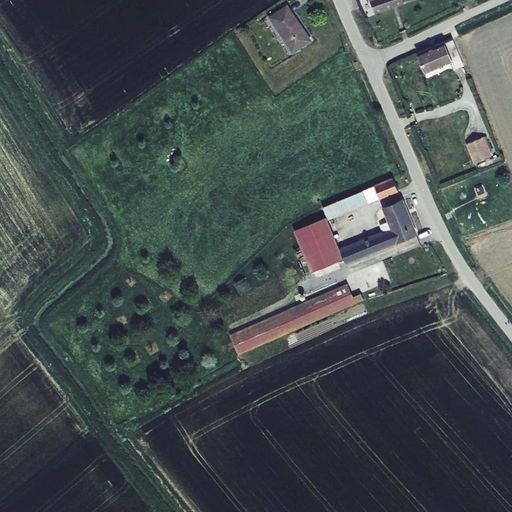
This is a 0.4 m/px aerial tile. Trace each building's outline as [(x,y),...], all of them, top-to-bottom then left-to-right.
[(370,0),(374,13),(404,3),(404,1),(403,0),(370,0)] [(268,17),(293,54),(312,40),(287,4),(268,17)] [(455,70),(464,66),(453,39),(417,53),(425,73),(451,62),(455,70)] [(466,144),(474,163),(492,156),(490,150),(485,137),(466,144)] [(501,156),(478,165),(479,169),(502,160),(501,156)] [(393,177),(374,184),(374,186),(380,199),(399,191),(393,177)] [(380,199),(374,186),(323,207),(326,218),(327,221),(380,199)] [(482,186),(476,188),(478,195),(485,193),(482,186)] [(346,264),(417,234),(403,199),(382,207),(388,222),(391,230),(384,233),(383,230),(382,231),(339,249),(344,260),(346,264)] [(294,230),(311,272),(344,260),(339,249),(327,221),(326,218),(294,230)] [(379,225),(382,231),(383,230),(384,233),(391,230),(388,222),(379,225)] [(230,335),(238,355),(364,300),(361,293),(353,297),(347,283),(230,335)]
